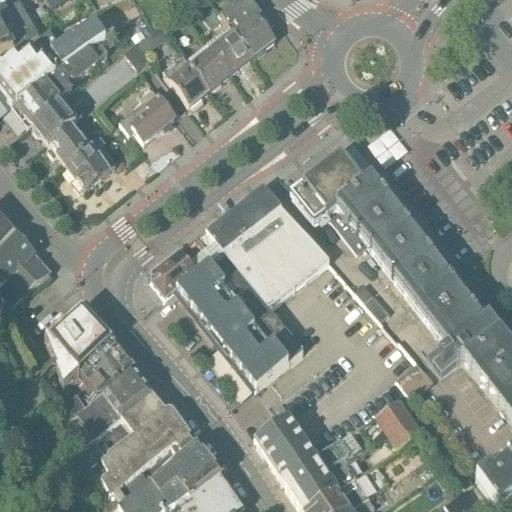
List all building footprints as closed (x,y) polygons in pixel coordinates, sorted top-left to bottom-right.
[(247,3),(231,16),(219,25),(227,35),(228,34),(234,42),(251,65),(256,61),(257,63),(266,55),(265,54),(274,47),(256,25),(261,21),(247,3)] [(0,62),(40,43),(19,10),(0,20),(0,62)] [(95,30),(92,32),(77,42),(75,38),(57,50),(49,40),(41,44),(40,43),(0,62),(0,99),(11,114),(44,89),(82,60),(87,56),(88,57),(105,46),(95,30)] [(230,81),(251,65),(234,42),(228,34),(227,35),(207,50),(230,81)] [(123,59),(135,74),(146,66),(135,50),(123,59)] [(230,81),(207,50),(185,68),(208,99),(230,81)] [(44,89),(11,114),(27,134),(29,133),(60,108),(71,98),(67,93),(97,69),(88,57),(87,56),(82,60),(44,89)] [(163,80),(188,114),(208,99),(185,68),(183,65),(163,80)] [(143,150),(174,125),(159,107),(148,115),(144,110),(119,130),(129,143),(134,139),(143,150)] [(48,152),(70,133),(81,124),(73,114),(68,118),(60,108),(29,133),(39,146),(42,144),(48,152)] [(56,162),(65,174),(87,155),(70,133),(48,152),(50,154),(47,157),(53,164),(56,162)] [(84,198),(114,173),(96,148),(87,155),(65,174),(75,188),(73,190),(79,198),(82,196),(84,198)] [(474,484),(496,511),(499,511),(511,502),(511,355),(499,339),(499,338),(498,337),(498,338),(487,324),(480,329),(369,186),(369,185),(362,190),(340,161),(290,200),(313,230),(332,216),(335,219),(328,224),(357,260),(367,253),(458,369),(462,366),(511,430),(511,456),(506,462),(508,464),(492,477),(489,472),(474,484)] [(262,194),(227,221),(243,242),(278,214),(262,194)] [(279,213),(278,214),(243,242),(222,259),(212,267),(176,297),(255,397),(301,359),(268,316),(328,268),(303,239),(279,213)] [(243,242),(227,221),(197,245),(212,267),(222,259),(243,242)] [(0,255),(16,242),(0,224),(0,255)] [(0,291),(34,263),(16,242),(0,255),(0,291)] [(150,290),(164,307),(176,297),(212,267),(197,245),(151,281),(150,290)] [(50,281),(34,263),(0,291),(0,308),(7,317),(34,294),(50,281)] [(363,292),(354,299),(380,328),(389,320),(373,302),(372,302),(363,292)] [(61,328),(50,338),(46,348),(58,372),(56,373),(63,390),(78,379),(112,351),(110,349),(81,317),(64,331),(61,328)] [(105,398),(130,379),(133,377),(112,351),(78,379),(97,402),(105,398)] [(445,379),(455,369),(443,357),(433,366),(445,379)] [(406,377),(420,397),(432,388),(416,369),(406,377)] [(396,385),(409,404),(410,404),(420,397),(406,377),(396,385)] [(121,425),(150,405),(130,379),(105,398),(97,402),(84,411),(74,417),(76,418),(85,430),(83,432),(92,446),(121,425)] [(69,415),(74,417),(84,411),(77,400),(68,406),(69,415)] [(165,420),(164,421),(150,405),(121,425),(133,441),(107,458),(108,459),(101,464),(108,476),(100,480),(110,497),(113,496),(121,507),(149,489),(178,468),(195,453),(171,421),(170,420),(168,419),(166,419),(165,420)] [(422,442),(400,410),(399,408),(374,426),(397,459),(422,442)] [(288,424),(254,447),(253,448),(280,488),(315,464),(288,424)] [(315,465),(315,464),(280,488),(296,511),(315,511),(355,486),(364,480),(352,461),(360,455),(351,442),(315,465)] [(181,511),(220,484),(195,453),(178,468),(149,489),(121,507),(114,511),(181,511)] [(468,511),(459,498),(445,478),(436,485),(450,505),(440,511),(468,511)] [(181,511),(238,511),(220,485),(221,485),(220,484),(181,511)] [(355,486),(315,511),(356,511),(367,505),(355,486)]
